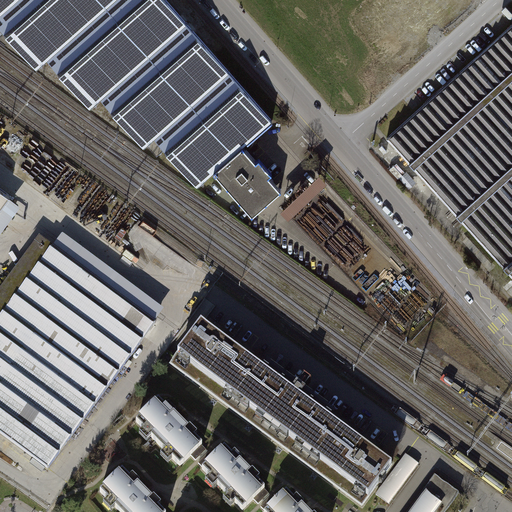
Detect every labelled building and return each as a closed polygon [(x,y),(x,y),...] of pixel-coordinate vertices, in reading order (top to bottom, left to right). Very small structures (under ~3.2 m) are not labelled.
[(0,0),(0,23),(38,68),(49,59),(92,108),(103,99),(145,148),(157,138),(199,187),(216,172),(245,147),(274,122),(231,73),(187,23),(166,0),(0,0)] [(511,22),(387,137),(511,275),(511,22)] [(253,215),(283,190),(270,175),(273,173),(265,165),(260,159),(257,161),(245,147),(216,172),(253,215)] [(0,232),(19,206),(0,191),(0,232)] [(0,315),(0,439),(45,472),(162,313),(58,237),(0,315)] [(235,349),(202,324),(172,364),(362,505),(392,465),(366,447),(300,397),(235,349)] [(180,467),(202,445),(159,401),(137,423),(180,467)] [(242,510),(265,489),(225,447),(202,469),(242,510)] [(406,455),(376,494),(389,504),(418,464),(406,455)] [(162,511),(123,471),(101,492),(120,511),(162,511)] [(445,511),(459,493),(437,477),(411,511),(445,511)] [(306,511),(287,492),(265,511),(306,511)]
